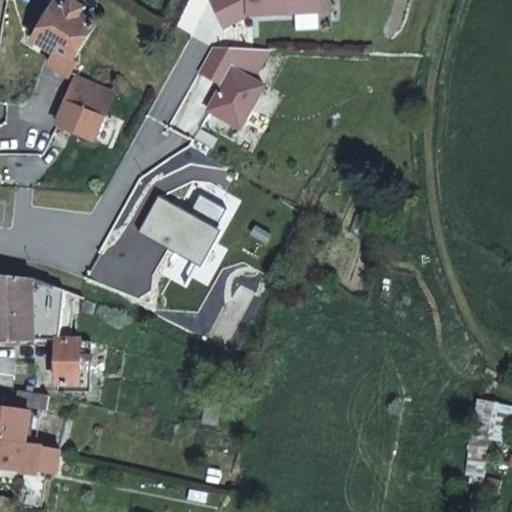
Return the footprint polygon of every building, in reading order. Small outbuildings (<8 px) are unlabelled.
[(83,16),(88,8),(73,0),(70,0),(66,6),(58,2),(36,40),(58,54),(51,65),(71,78),(79,66),(74,63),(97,25),(83,16)] [(218,0),(220,19),(328,15),(327,0),(218,0)] [(251,131),(273,83),(262,78),(271,59),(219,37),(203,74),(224,83),(210,113),(251,131)] [(79,79),(62,124),(97,138),(115,92),(79,79)] [(159,196),(143,236),(212,264),(235,209),(201,195),(195,210),(159,196)] [(0,274),(0,340),(36,343),(34,276),(33,275),(0,274)] [(36,343),(59,344),(59,334),(63,334),(68,283),(34,276),(36,343)] [(59,344),(58,386),(82,387),(84,334),(63,334),(59,334),(59,344)] [(47,413),(50,399),(19,393),(16,407),(47,413)] [(203,422),(219,426),(225,401),(209,397),(203,422)] [(493,484),(495,464),(511,465),(511,400),(477,397),(470,483),(493,484)] [(0,438),(30,444),(35,416),(36,413),(0,407),(0,438)] [(45,418),(35,416),(30,444),(40,446),(45,418)] [(202,432),(197,446),(230,458),(235,444),(202,432)] [(0,466),(41,472),(45,448),(40,446),(30,444),(0,438),(0,466)] [(45,448),(41,472),(60,474),(63,452),(45,448)]
